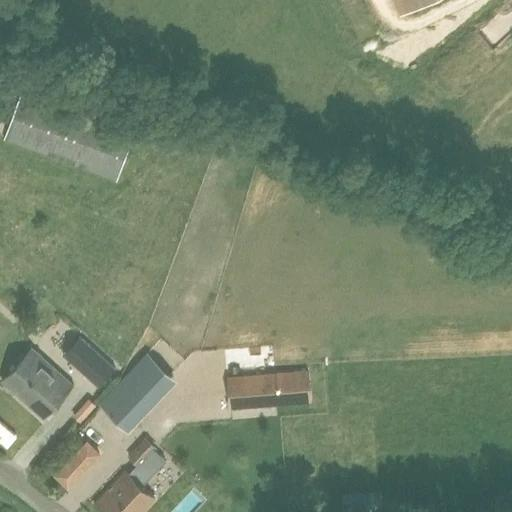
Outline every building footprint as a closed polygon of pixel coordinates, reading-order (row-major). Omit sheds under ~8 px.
[(399,0),(405,13),(436,0),(399,0)] [(23,94),(6,139),(115,180),(132,135),(23,94)] [(116,368),(79,335),(63,354),(99,387),(116,368)] [(34,347),(3,381),(44,418),(75,385),(34,347)] [(124,425),(142,406),(172,375),(148,352),(118,383),(100,402),(124,425)] [(229,376),(232,407),(311,400),(309,369),(229,376)] [(140,465),(156,447),(146,437),(129,455),(140,465)] [(87,441),(79,449),(92,461),(100,453),(87,441)] [(68,486),(76,477),(64,466),(56,474),(68,486)] [(103,511),(142,511),(155,499),(125,471),(112,485),(114,487),(112,490),(109,488),(95,503),(103,511)]
